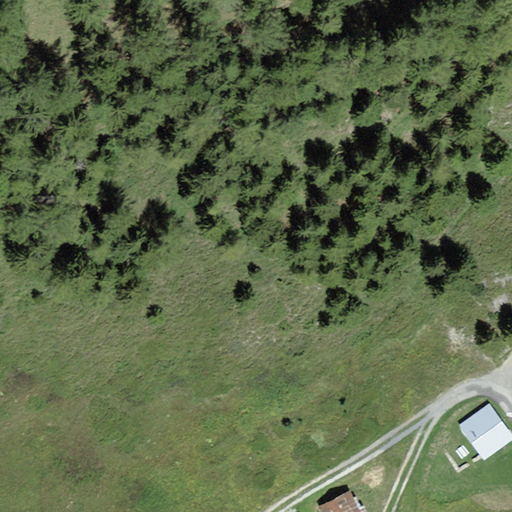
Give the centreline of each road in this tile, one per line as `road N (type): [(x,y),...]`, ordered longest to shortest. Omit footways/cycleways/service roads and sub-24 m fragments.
road 1 (track): [(446,402),(270,511)]
road 2 (track): [(511,405),(493,386),(446,402),(425,427),(387,511)]
